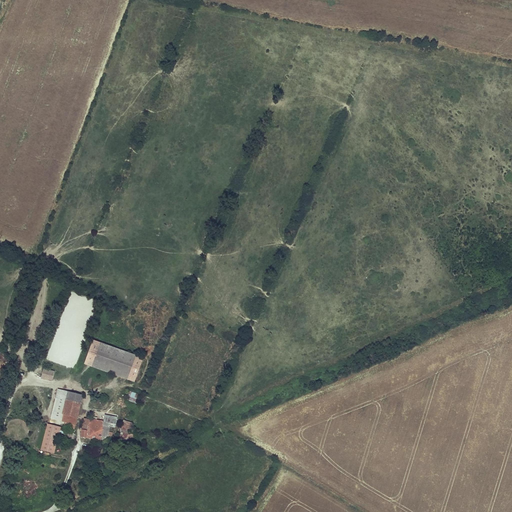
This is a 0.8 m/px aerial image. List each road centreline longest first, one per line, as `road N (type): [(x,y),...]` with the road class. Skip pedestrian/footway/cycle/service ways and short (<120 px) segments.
road 1 (track): [(51,510),(160,460),(212,420)]
road 2 (track): [(0,453),(19,383),(90,394)]
